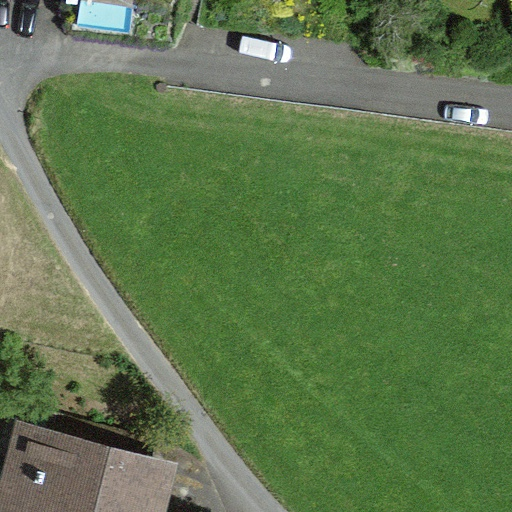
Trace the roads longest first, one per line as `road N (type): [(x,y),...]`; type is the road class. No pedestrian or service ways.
road 1 (residential): [(0,44),(511,101)]
road 2 (unclassified): [(0,106),(184,433),(265,511)]
